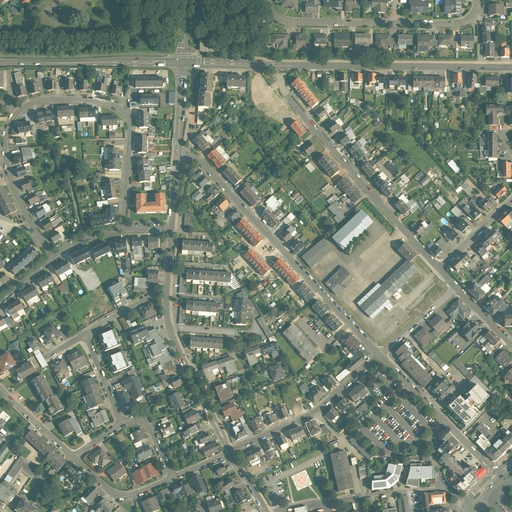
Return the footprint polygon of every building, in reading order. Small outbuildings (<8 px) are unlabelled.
[(296,0),(282,0),(282,3),(282,6),(292,6),(292,8),(297,8),(296,0)] [(317,0),(310,0),(310,4),(306,4),(306,13),(317,13),(317,4),(317,0)] [(337,0),(323,0),(323,8),(337,8),(337,2),(337,0)] [(359,0),(345,0),(346,3),(346,12),(350,12),(350,8),(360,8),(359,0)] [(378,0),(373,0),(371,0),(372,8),(374,8),(374,13),(385,13),(385,0),(378,0)] [(14,1),(11,3),(13,7),(11,9),(14,14),(19,10),(14,1)] [(453,2),(446,2),(445,14),(460,14),(460,7),(461,7),(461,2),(453,2)] [(416,5),(410,5),(411,5),(411,13),(417,13),(417,14),(417,13),(421,13),(421,14),(421,13),(427,13),(428,5),(416,5)] [(498,5),(498,6),(496,6),(496,5),(495,5),(495,6),(489,6),(489,16),(490,16),(490,17),(492,17),(492,16),(501,16),(501,17),(503,17),(503,16),(504,16),(507,16),(507,12),(504,12),(504,6),(498,6),(498,5)] [(305,35),(296,35),(296,44),(296,46),(305,46),(305,35)] [(326,36),(314,35),(314,44),(326,45),(326,36)] [(287,36),(272,36),(272,44),(279,44),(279,49),(287,49),(287,41),(287,36)] [(349,36),(334,36),(334,47),(339,47),(339,45),(348,46),(349,45),(349,42),(349,36)] [(366,36),(359,36),(355,36),(355,44),(355,48),(356,48),(369,48),(370,48),(370,44),(370,36),(366,36)] [(390,36),(376,36),(376,50),(382,50),(382,45),(389,46),(390,46),(390,39),(390,36)] [(411,36),(398,36),(398,39),(398,45),(411,45),(411,36)] [(201,37),(200,37),(199,50),(200,52),(202,53),(228,54),(228,53),(227,52),(205,49),(203,48),(201,38),(201,37)] [(431,37),(418,37),(418,51),(423,51),(424,47),(431,47),(431,46),(431,39),(431,37)] [(453,37),(439,37),(439,41),(439,45),(452,46),(452,42),(453,37)] [(473,37),(461,37),(461,42),(461,47),(468,47),(468,49),(473,49),(473,37)] [(490,44),(486,44),(486,45),(486,57),(486,58),(494,58),(494,52),(494,45),(495,45),(495,44),(490,44)] [(507,50),(503,50),(503,49),(502,49),(502,50),(501,50),(501,57),(501,58),(510,58),(510,48),(507,48),(507,50)] [(213,76),(202,75),(200,94),(199,94),(198,108),(204,109),(209,109),(210,94),(211,95),(213,76)] [(269,87),(259,75),(252,80),(262,92),(269,87)] [(362,75),(354,75),(354,80),(353,83),(361,83),(362,75)] [(461,76),(453,75),(453,84),(457,84),(461,84),(461,76)] [(476,76),(468,76),(468,84),(473,84),(476,84),(476,76)] [(102,78),(98,77),(97,84),(106,86),(107,78),(102,78)] [(245,78),(227,77),(227,82),(227,88),(245,89),(245,78)] [(161,79),(136,79),(135,79),(135,88),(136,88),(139,88),(140,88),(142,88),(155,88),(156,88),(157,88),(158,88),(162,88),(162,78),(161,79)] [(397,78),(389,78),(389,86),(397,86),(397,78)] [(405,78),(397,78),(397,86),(405,86),(405,78)] [(498,78),(486,78),(485,87),(498,87),(498,78)] [(318,103),(298,79),(291,85),(311,109),(318,103)] [(52,81),(51,80),(49,80),(48,81),(48,82),(48,91),(56,91),(56,82),(52,82),(52,81)] [(88,82),(83,82),(83,81),(80,81),(80,82),(79,91),(88,91),(88,87),(88,82)] [(30,86),(29,86),(31,94),(39,93),(38,89),(40,88),(39,84),(36,85),(30,86)] [(97,84),(96,92),(104,93),(106,86),(97,84)] [(17,88),(15,88),(17,97),(26,95),(24,87),(23,87),(17,88)] [(113,87),(111,94),(118,96),(119,92),(121,93),(122,88),(117,87),(113,87)] [(272,91),(264,97),(273,108),(280,102),(272,91)] [(141,105),(157,105),(157,96),(141,97),(141,99),(141,105)] [(141,105),(141,99),(139,100),(139,102),(129,103),(130,108),(138,108),(138,106),(141,105)] [(325,101),(320,106),(314,111),(316,113),(322,108),(327,104),(325,101)] [(327,104),(322,108),(327,114),(332,110),(327,104)] [(284,105),(277,111),(287,123),(294,118),(284,105)] [(494,108),(494,106),(488,106),(488,110),(487,111),(487,115),(490,115),(490,118),(489,118),(489,122),(491,122),(491,126),(497,126),(497,115),(500,115),(500,114),(504,114),(503,108),(494,108)] [(511,107),(503,108),(504,114),(508,114),(508,115),(510,115),(511,126),(511,125),(511,107)] [(73,108),(57,109),(58,118),(74,117),(73,108)] [(322,108),(316,113),(315,114),(321,120),(327,114),(322,108)] [(87,109),(79,110),(79,119),(87,118),(87,109)] [(95,109),(87,109),(87,118),(95,118),(95,109)] [(53,121),(52,112),(36,115),(38,124),(53,121)] [(117,117),(108,117),(109,126),(112,126),(117,126),(117,117)] [(306,133),(297,121),(290,127),(295,133),(299,138),(306,133)] [(29,122),(23,124),(25,133),(32,132),(31,127),(30,127),(29,122)] [(330,124),(327,127),(332,134),(339,128),(337,126),(334,123),(334,122),(330,124)] [(201,134),(193,141),(198,147),(204,141),(201,137),(203,136),(201,134)] [(346,134),(344,135),(337,140),(342,146),(345,143),(346,143),(349,140),(347,137),(348,136),(346,134)] [(146,137),(138,137),(138,145),(148,145),(148,141),(146,141),(146,137)] [(206,139),(204,141),(207,144),(208,143),(210,145),(211,144),(213,142),(209,137),(206,139)] [(217,142),(216,143),(219,146),(225,140),(222,137),(217,142)] [(204,141),(198,147),(203,152),(210,145),(208,143),(207,144),(204,141)] [(219,146),(216,143),(213,146),(212,147),(215,150),(213,151),(219,157),(224,152),(225,152),(219,146)] [(316,150),(310,143),(303,149),(305,152),(308,156),(316,150)] [(348,150),(348,151),(352,155),(361,148),(362,147),(358,143),(353,147),(348,150)] [(498,143),(489,143),(489,149),(489,151),(498,151),(498,143)] [(148,145),(138,145),(138,154),(146,154),(146,149),(148,149),(148,145)] [(30,147),(21,148),(22,154),(22,155),(31,154),(30,147)] [(361,148),(352,155),(353,156),(352,157),(354,159),(355,159),(357,162),(364,156),(363,154),(365,152),(361,148)] [(219,157),(213,151),(207,157),(210,160),(213,163),(219,157)] [(224,152),(219,157),(225,163),(227,162),(226,162),(230,158),(224,152)] [(238,156),(236,153),(230,158),(232,161),(238,156)] [(22,154),(13,155),(14,163),(23,162),(22,154)] [(339,172),(326,156),(319,162),(332,178),(339,172)] [(225,163),(219,157),(213,163),(216,165),(215,166),(219,169),(225,163)] [(460,170),(452,160),(448,164),(456,173),(457,173),(459,171),(460,170)] [(367,163),(361,168),(365,173),(375,165),(373,162),(369,166),(367,163)] [(375,165),(365,173),(370,178),(382,167),(378,162),(375,165)] [(24,168),(16,170),(18,178),(26,175),(26,172),(24,168)] [(241,180),(229,168),(223,173),(235,186),(241,180)] [(511,171),(503,171),(503,175),(501,176),(501,178),(503,178),(504,178),(504,180),(505,180),(509,180),(509,178),(511,178),(511,171)] [(381,174),(372,181),(379,188),(385,183),(383,181),(386,179),(381,174)] [(420,182),(424,187),(431,180),(427,176),(420,182)] [(201,179),(200,178),(195,182),(201,189),(208,183),(203,177),(201,179)] [(350,185),(344,178),(337,185),(340,188),(345,193),(352,187),(350,185)] [(402,180),(399,183),(397,181),(395,182),(399,187),(402,190),(407,185),(402,180)] [(29,181),(21,185),(23,191),(27,189),(30,188),(31,188),(29,181)] [(114,181),(105,182),(106,190),(115,189),(114,181)] [(253,187),(248,182),(242,188),(244,190),(240,193),(247,200),(254,194),(250,190),(253,187)] [(464,183),(461,185),(460,184),(459,185),(466,193),(471,189),(465,182),(464,183)] [(385,183),(379,188),(383,193),(391,186),(389,184),(387,186),(385,183)] [(391,186),(383,193),(388,198),(393,193),(390,190),(394,186),(392,184),(391,186)] [(503,186),(498,191),(496,189),(493,192),(495,194),(498,198),(500,197),(501,197),(506,192),(507,190),(503,186)] [(11,204),(3,187),(0,188),(0,203),(2,208),(11,204)] [(219,194),(212,187),(207,192),(209,195),(205,199),(209,203),(219,194)] [(357,193),(352,187),(345,193),(346,193),(348,196),(350,198),(357,193)] [(397,189),(393,193),(395,196),(400,191),(402,190),(399,187),(397,189)] [(115,189),(106,190),(107,196),(107,200),(116,199),(115,189)] [(198,191),(192,197),(194,199),(200,194),(198,191)] [(395,196),(398,199),(403,194),(400,191),(395,196)] [(40,192),(35,195),(38,201),(43,198),(40,192)] [(357,193),(350,198),(352,200),(355,204),(361,198),(357,193)] [(34,194),(26,198),(31,205),(38,201),(35,195),(34,194)] [(200,194),(194,199),(197,202),(203,196),(200,194)] [(254,194),(247,200),(253,207),(257,204),(259,206),(265,200),(261,195),(258,198),(254,194)] [(403,194),(398,199),(400,202),(400,201),(402,203),(403,202),(406,205),(409,202),(403,196),(404,195),(403,194)] [(145,204),(145,195),(137,196),(137,204),(136,204),(136,207),(137,207),(137,213),(165,213),(164,207),(165,207),(165,204),(164,204),(164,195),(156,195),(156,204),(145,204)] [(334,195),(327,201),(331,206),(336,201),(338,199),(334,195)] [(272,196),(265,203),(267,205),(273,200),(274,198),(272,196)] [(297,204),(303,199),(300,196),(294,201),(297,204)] [(436,200),(442,206),(446,202),(440,196),(436,200)] [(223,198),(216,204),(222,212),(223,212),(226,209),(225,208),(228,204),(223,198)] [(273,200),(267,205),(269,207),(270,209),(276,204),(273,200)] [(490,206),(485,200),(479,205),(485,211),(490,206)] [(336,201),(327,209),(333,215),(339,210),(337,208),(340,206),(336,201)] [(402,203),(400,201),(400,202),(395,206),(399,211),(406,205),(403,202),(402,203)] [(408,207),(407,208),(409,211),(412,214),(419,207),(414,202),(412,204),(408,207)] [(11,204),(2,208),(6,217),(11,215),(15,213),(11,204)] [(41,207),(45,213),(50,211),(46,204),(41,207)] [(222,212),(216,204),(211,209),(215,213),(218,216),(219,215),(222,212)] [(406,205),(399,211),(404,216),(409,211),(407,208),(408,207),(406,205)] [(461,213),(455,206),(451,211),(455,215),(456,215),(457,216),(461,213)] [(41,207),(34,211),(38,218),(44,215),(46,214),(45,213),(41,207)] [(115,208),(110,208),(110,209),(105,209),(105,215),(98,216),(99,221),(100,221),(101,226),(114,223),(115,208)] [(50,211),(45,213),(46,214),(44,215),(46,218),(55,212),(53,209),(50,211)] [(266,209),(262,213),(264,214),(261,216),(267,222),(273,216),(272,215),(266,209)] [(240,216),(234,210),(228,216),(233,222),(240,216)] [(471,213),(469,215),(474,221),(480,215),(475,210),(471,213)] [(355,217),(332,239),(343,251),(366,229),(367,227),(368,228),(372,223),(368,219),(367,220),(366,218),(367,217),(361,211),(357,216),(355,218),(355,217)] [(340,213),(333,219),(338,224),(345,218),(340,213)] [(505,214),(502,217),(503,217),(499,220),(507,229),(511,225),(511,221),(511,220),(505,214)] [(57,215),(49,220),(51,224),(57,220),(59,219),(57,215)] [(98,216),(89,218),(91,227),(101,226),(100,221),(99,221),(98,216)] [(275,218),(273,216),(267,222),(273,229),(275,226),(277,228),(280,224),(275,218)] [(221,218),(217,223),(219,226),(225,220),(222,217),(221,218)] [(287,217),(282,221),(286,226),(291,221),(287,217)] [(49,220),(46,222),(42,225),(46,231),(53,227),(51,224),(49,220)] [(462,220),(460,222),(461,223),(458,225),(457,226),(462,232),(468,227),(462,220)] [(258,237),(247,226),(248,225),(244,221),(237,228),(241,232),(241,231),(252,243),(251,243),(255,248),(263,241),(258,237)] [(431,223),(428,226),(425,229),(425,230),(419,235),(421,237),(433,226),(431,223)] [(418,226),(414,230),(419,235),(425,230),(425,229),(420,224),(418,226)] [(450,228),(447,231),(449,233),(447,235),(451,240),(452,241),(458,236),(450,228)] [(281,236),(281,237),(286,242),(292,237),(287,231),(285,233),(281,236)] [(493,232),(492,231),(488,235),(494,241),(498,237),(493,232)] [(56,233),(49,237),(54,243),(61,239),(58,234),(57,232),(56,233)] [(494,241),(488,235),(484,239),(489,245),(494,241)] [(157,239),(148,239),(148,238),(148,246),(148,249),(157,249),(157,238),(157,239)] [(141,239),(132,239),(132,250),(134,250),(134,252),(137,252),(138,253),(142,253),(141,239)] [(333,250),(323,239),(301,258),(311,269),(333,250)] [(441,239),(435,245),(441,252),(448,246),(441,239)] [(489,245),(484,239),(479,243),(485,249),(489,245)] [(125,240),(115,241),(116,246),(117,254),(127,252),(126,249),(126,246),(125,240)] [(296,241),(290,246),(296,253),(303,246),(300,242),(299,243),(296,241)] [(106,243),(90,251),(93,257),(94,260),(110,252),(106,243)] [(405,243),(397,251),(407,261),(409,263),(417,256),(405,243)] [(485,249),(479,243),(473,248),(481,257),(487,252),(487,251),(485,249)] [(435,245),(435,244),(431,247),(434,250),(431,252),(430,252),(435,257),(441,252),(435,245)] [(27,253),(23,257),(23,256),(18,260),(18,261),(23,267),(28,263),(33,259),(37,255),(38,255),(32,248),(31,248),(32,248),(27,252),(27,253)] [(88,248),(70,256),(75,265),(93,257),(90,251),(88,248)] [(266,266),(255,255),(256,255),(251,250),(244,256),(249,262),(249,261),(259,272),(259,273),(263,277),(270,271),(266,266)] [(469,259),(464,253),(463,253),(464,254),(461,256),(460,256),(457,259),(463,265),(469,259)] [(463,265),(457,259),(454,262),(451,265),(457,272),(457,271),(462,266),(463,265)] [(469,259),(463,265),(467,269),(473,263),(469,259)] [(295,276),(284,265),(284,264),(280,260),(273,266),(277,271),(278,270),(288,282),(292,287),(299,280),(295,276)] [(480,260),(477,262),(476,263),(481,268),(484,265),(483,264),(480,260)] [(18,261),(14,264),(9,268),(8,268),(14,275),(15,275),(19,271),(24,267),(23,267),(18,261)] [(407,261),(368,298),(378,309),(417,272),(409,263),(407,261)] [(66,262),(60,265),(64,273),(70,269),(66,262)] [(60,265),(54,269),(58,277),(64,273),(60,265)] [(343,268),(337,273),(344,280),(350,275),(343,268)] [(151,271),(149,271),(148,279),(148,282),(150,282),(150,283),(153,283),(153,280),(157,281),(158,272),(157,271),(151,271)] [(3,273),(0,275),(0,287),(3,284),(4,285),(6,283),(6,282),(8,280),(9,280),(3,273),(2,273),(3,273)] [(49,273),(43,277),(48,285),(54,281),(49,273)] [(240,287),(231,273),(231,274),(230,284),(232,287),(234,290),(239,287),(240,287)] [(337,273),(325,285),(336,295),(345,287),(341,283),(344,280),(337,273)] [(486,276),(480,282),(480,284),(482,287),(484,285),(488,281),(490,279),(486,276)] [(43,277),(37,281),(42,288),(48,285),(43,277)] [(148,279),(138,278),(138,287),(138,288),(142,288),(148,289),(148,282),(148,279)] [(107,288),(115,302),(120,300),(117,296),(120,294),(122,297),(127,295),(122,287),(119,282),(107,288)] [(475,284),(473,286),(472,285),(468,288),(469,290),(468,291),(472,296),(480,289),(475,284)] [(314,296),(303,285),(297,291),(308,303),(314,296)] [(34,287),(28,291),(32,298),(38,295),(34,287)] [(96,294),(99,298),(104,295),(99,288),(95,291),(96,294)] [(260,295),(263,297),(264,296),(267,299),(271,295),(266,289),(260,295)] [(485,294),(480,289),(472,296),(477,301),(480,299),(481,300),(484,297),(483,296),(483,295),(484,295),(485,294)] [(32,298),(28,291),(22,294),(26,302),(32,298)] [(242,293),(236,295),(236,301),(237,301),(245,301),(246,297),(243,292),(242,293)] [(99,298),(96,294),(88,299),(92,304),(86,308),(83,302),(74,307),(78,314),(82,320),(85,324),(107,310),(104,306),(105,306),(101,300),(99,298)] [(492,301),(491,303),(490,302),(484,307),(488,312),(500,300),(497,297),(497,298),(494,300),(492,301)] [(378,309),(368,298),(359,307),(369,318),(378,309)] [(500,300),(488,312),(492,316),(498,310),(496,308),(499,305),(499,306),(501,304),(502,303),(500,300)] [(19,301),(13,305),(17,312),(23,309),(19,301)] [(328,311),(319,301),(312,307),(321,318),(328,311)] [(470,314),(458,301),(451,307),(452,307),(447,312),(449,315),(448,315),(449,316),(450,315),(453,318),(458,314),(463,319),(463,320),(465,318),(470,314)] [(151,304),(139,311),(144,320),(149,317),(148,316),(155,312),(151,304)] [(501,304),(499,306),(499,305),(496,308),(498,310),(499,312),(505,307),(504,306),(501,304)] [(17,312),(13,305),(6,308),(11,316),(17,312)] [(332,316),(326,322),(335,332),(342,326),(332,316)] [(438,316),(429,324),(434,330),(439,336),(440,335),(438,331),(446,324),(445,324),(438,316)] [(9,317),(8,317),(3,320),(6,324),(6,326),(12,323),(9,317)] [(129,329),(123,318),(119,320),(125,331),(129,329)] [(450,320),(445,324),(446,324),(438,331),(440,335),(453,324),(450,320)] [(470,322),(470,323),(469,324),(468,324),(463,329),(463,328),(463,329),(461,330),(460,332),(469,342),(472,339),(473,339),(472,339),(477,334),(478,334),(477,334),(479,332),(480,332),(480,331),(480,330),(479,330),(477,328),(477,327),(477,325),(475,325),(476,325),(475,325),(474,325),(473,323),(472,322),(471,322),(470,322)] [(292,325),(284,333),(292,342),(292,343),(301,352),(301,353),(309,362),(318,354),(309,344),(301,335),(301,334),(292,325)] [(53,328),(44,333),(46,336),(50,341),(51,340),(57,336),(58,336),(54,330),(53,328)] [(147,342),(150,341),(147,333),(145,329),(144,328),(130,334),(135,345),(146,340),(147,342)] [(430,336),(423,328),(414,337),(423,347),(432,339),(431,338),(429,336),(430,336)] [(459,328),(447,340),(449,342),(460,332),(461,330),(459,328)] [(156,330),(147,333),(150,341),(155,339),(159,337),(156,330)] [(120,346),(114,331),(99,336),(106,352),(120,346)] [(491,331),(484,337),(487,340),(489,342),(495,336),(491,331)] [(359,345),(349,334),(341,341),(348,348),(352,352),(359,345)] [(46,336),(42,339),(43,340),(46,344),(46,346),(53,342),(51,340),(50,341),(46,336)] [(159,337),(155,339),(155,341),(155,343),(157,345),(161,343),(163,342),(163,340),(162,338),(161,336),(159,337)] [(495,336),(489,342),(491,344),(494,347),(500,341),(495,336)] [(34,339),(28,344),(31,348),(33,352),(38,349),(40,348),(34,339)] [(10,345),(12,349),(18,345),(19,340),(10,345)] [(273,342),(259,347),(261,353),(262,356),(271,353),(273,359),(279,357),(273,342)] [(152,347),(150,348),(154,357),(163,354),(162,351),(164,350),(161,343),(157,345),(152,347)] [(150,359),(154,357),(150,348),(152,347),(150,344),(145,347),(150,359)] [(22,352),(18,345),(12,349),(11,349),(15,357),(22,352)] [(359,345),(352,352),(357,358),(361,363),(367,358),(367,357),(369,356),(369,355),(359,345)] [(408,350),(403,345),(395,353),(399,358),(406,351),(408,350)] [(245,352),(250,366),(258,363),(255,355),(261,353),(259,347),(251,350),(245,352)] [(79,351),(67,357),(71,365),(74,370),(74,369),(86,363),(79,351)] [(411,356),(406,351),(399,358),(398,359),(402,364),(409,357),(411,356)] [(129,368),(123,352),(108,358),(114,373),(129,368)] [(508,357),(502,352),(495,359),(504,368),(505,369),(506,368),(511,361),(511,360),(509,357),(508,357)] [(35,355),(35,356),(38,362),(44,359),(40,353),(35,355)] [(166,354),(164,355),(163,354),(154,357),(150,359),(147,360),(149,366),(159,361),(161,365),(172,360),(169,353),(166,354)] [(15,366),(13,362),(9,354),(0,358),(0,367),(3,373),(15,366)] [(224,360),(216,363),(218,368),(218,369),(225,366),(228,374),(236,371),(230,357),(224,360)] [(402,364),(401,365),(405,370),(414,362),(409,357),(402,364)] [(353,360),(350,363),(351,364),(347,368),(350,372),(358,366),(361,363),(357,358),(354,361),(353,360)] [(44,359),(38,362),(42,368),(48,365),(44,359)] [(62,360),(51,365),(57,375),(57,376),(61,383),(62,383),(66,381),(63,374),(68,371),(62,360)] [(172,360),(161,365),(165,374),(165,376),(167,375),(177,371),(175,365),(174,366),(172,361),(172,360)] [(30,362),(22,367),(22,368),(16,372),(18,376),(19,375),(21,380),(35,372),(30,362)] [(202,367),(201,367),(207,381),(215,378),(212,370),(218,368),(216,363),(216,362),(209,364),(202,367)] [(418,366),(414,362),(405,370),(410,374),(418,366)] [(279,365),(271,368),(273,375),(272,376),(274,381),(284,377),(279,365)] [(418,366),(410,374),(414,379),(423,371),(418,366)] [(347,368),(335,378),(339,382),(350,372),(347,368)] [(133,370),(127,373),(130,379),(136,377),(133,370)] [(503,374),(501,376),(504,379),(504,378),(510,372),(508,370),(503,374)] [(427,375),(423,371),(414,379),(419,383),(427,375)] [(427,375),(419,383),(423,388),(429,383),(431,380),(427,375)] [(43,376),(31,382),(35,388),(46,382),(43,376)] [(140,388),(136,377),(130,379),(122,382),(125,388),(125,389),(129,387),(131,391),(132,391),(136,399),(142,396),(139,388),(140,388)] [(170,381),(167,383),(168,386),(172,384),(173,388),(181,384),(178,377),(170,381)] [(84,382),(82,383),(84,389),(96,385),(93,378),(89,380),(84,382)] [(169,378),(162,381),(162,382),(164,385),(165,388),(168,386),(167,383),(170,381),(169,378)] [(328,379),(323,383),(325,385),(329,390),(336,384),(330,378),(328,379)] [(442,379),(431,390),(435,394),(436,393),(438,395),(437,396),(441,401),(444,398),(448,394),(453,390),(449,385),(448,386),(446,384),(447,383),(442,379)] [(46,382),(35,388),(42,402),(45,401),(54,396),(46,382)] [(114,386),(116,391),(122,389),(125,388),(122,382),(114,386)] [(227,384),(214,389),(219,402),(226,399),(232,397),(227,384)] [(309,389),(305,384),(299,389),(303,395),(306,392),(309,390),(309,389)] [(368,393),(361,384),(348,396),(354,402),(359,397),(361,399),(368,393)] [(96,385),(84,389),(87,396),(98,391),(96,385)] [(447,408),(465,427),(476,416),(470,409),(474,405),(477,408),(489,398),(477,385),(465,396),(468,399),(463,403),(458,397),(447,408)] [(312,387),(309,389),(309,390),(306,392),(309,396),(308,396),(313,403),(318,399),(312,392),(315,390),(312,387)] [(315,390),(312,392),(318,399),(318,400),(324,394),(318,387),(315,390)] [(87,396),(86,396),(89,402),(100,398),(98,391),(87,396)] [(124,394),(118,396),(122,407),(126,408),(131,406),(130,403),(126,393),(124,394)] [(179,394),(177,395),(176,394),(169,398),(170,401),(170,402),(172,407),(176,406),(178,409),(180,408),(185,406),(184,405),(179,394)] [(54,396),(45,401),(49,410),(48,410),(50,414),(51,414),(52,416),(64,410),(56,395),(54,396)] [(100,398),(89,402),(91,409),(92,409),(97,407),(103,404),(100,398)] [(345,402),(343,399),(337,405),(337,406),(341,410),(343,412),(349,406),(345,402)] [(364,403),(356,410),(360,414),(368,407),(364,403)] [(187,404),(184,405),(185,406),(180,408),(183,414),(190,410),(187,404)] [(236,411),(232,404),(221,409),(225,417),(230,415),(231,418),(240,414),(239,410),(236,411)] [(283,406),(279,408),(280,410),(277,412),(278,415),(281,420),(288,417),(284,408),(283,406)] [(340,417),(332,409),(326,414),(326,415),(330,420),(332,421),(335,418),(337,420),(340,417)] [(97,414),(94,415),(94,416),(95,419),(94,419),(94,420),(92,420),(95,428),(101,425),(100,422),(102,422),(103,423),(104,422),(104,423),(110,420),(109,420),(105,411),(106,410),(100,412),(100,413),(97,414)] [(195,411),(189,414),(184,417),(188,425),(193,423),(196,421),(199,419),(195,411)] [(0,429),(10,418),(3,412),(0,415),(0,429)] [(511,418),(509,415),(501,424),(511,434),(511,435),(511,418)] [(242,417),(239,418),(242,424),(247,422),(245,416),(242,417)] [(271,416),(265,419),(268,426),(274,423),(271,416)] [(74,418),(69,421),(75,431),(77,435),(81,433),(75,422),(76,422),(74,418)] [(69,420),(59,425),(65,437),(75,431),(69,421),(69,420)] [(257,421),(251,424),(252,424),(253,427),(252,427),(253,428),(253,427),(255,432),(254,432),(255,432),(263,428),(260,423),(259,420),(257,421)] [(314,421),(306,424),(306,425),(309,430),(310,433),(319,430),(314,421)] [(160,427),(159,428),(163,436),(168,434),(169,433),(169,432),(173,430),(170,423),(169,424),(160,427)] [(489,434),(480,425),(476,429),(481,435),(485,438),(489,434)] [(196,426),(181,434),(183,440),(190,437),(190,436),(195,434),(198,432),(196,427),(196,426)] [(232,429),(234,432),(233,433),(237,441),(247,436),(243,428),(242,426),(241,427),(240,427),(237,428),(237,427),(232,429)] [(325,426),(320,429),(322,434),(329,430),(325,426)] [(300,427),(295,430),(298,438),(304,436),(300,427)] [(511,434),(504,427),(500,430),(505,435),(506,434),(509,436),(511,434)] [(141,430),(132,434),(136,443),(140,441),(145,439),(141,430)] [(295,430),(289,433),(293,441),(298,438),(295,430)] [(46,444),(40,438),(38,436),(38,437),(32,431),(25,438),(46,457),(46,458),(53,451),(47,446),(48,446),(46,444)] [(478,438),(476,435),(474,432),(470,437),(475,443),(480,439),(478,438)] [(207,434),(198,438),(201,444),(210,440),(207,434)] [(287,443),(283,435),(276,438),(280,446),(287,443)] [(373,453),(355,435),(349,440),(367,459),(373,453)] [(485,438),(481,435),(478,438),(480,439),(475,443),(485,453),(488,450),(492,446),(491,445),(486,440),(485,438)] [(491,435),(486,440),(491,445),(494,442),(497,444),(498,443),(491,435)] [(12,438),(8,443),(12,446),(16,440),(12,438)] [(498,443),(497,444),(494,442),(491,445),(492,446),(495,449),(502,456),(511,447),(505,440),(503,438),(500,441),(498,443)] [(273,449),(270,442),(263,445),(266,452),(269,457),(272,456),(270,450),(273,449)] [(450,446),(446,442),(440,449),(444,453),(446,455),(446,456),(447,455),(453,449),(449,446),(450,446)] [(6,443),(0,450),(0,461),(1,462),(12,447),(6,443)] [(206,448),(202,449),(206,457),(216,452),(215,450),(216,449),(214,444),(206,448)] [(142,445),(136,447),(131,451),(132,453),(136,452),(136,451),(143,448),(142,445)] [(143,448),(136,451),(136,452),(140,460),(144,458),(146,459),(147,458),(147,457),(151,455),(148,446),(143,448)] [(262,456),(258,448),(245,454),(248,460),(253,458),(254,460),(258,458),(262,456)] [(108,458),(101,449),(97,452),(94,454),(89,457),(94,464),(98,461),(102,467),(110,460),(109,458),(108,458)] [(502,456),(495,449),(494,450),(493,449),(490,452),(488,450),(485,453),(494,462),(496,462),(502,456)] [(57,454),(53,450),(53,451),(46,458),(45,458),(44,460),(45,460),(45,459),(49,463),(48,463),(49,464),(49,463),(57,454)] [(345,452),(330,455),(339,492),(353,489),(345,452)] [(57,454),(49,463),(49,464),(50,463),(53,467),(53,468),(54,467),(61,458),(57,454)] [(446,455),(444,457),(444,456),(439,460),(443,464),(444,464),(450,458),(447,455),(446,456),(446,455)] [(21,457),(4,480),(12,485),(21,471),(31,478),(38,469),(21,457)] [(61,458),(54,467),(53,468),(54,467),(58,471),(57,471),(57,472),(66,462),(61,458)] [(450,458),(444,464),(444,465),(452,474),(453,474),(455,473),(458,469),(461,472),(462,471),(460,468),(450,458)] [(147,467),(146,466),(142,468),(143,469),(147,479),(151,477),(151,476),(154,474),(155,476),(155,475),(157,474),(158,474),(154,466),(153,463),(150,465),(151,466),(147,467)] [(119,464),(116,466),(108,472),(114,482),(126,473),(119,464)] [(220,465),(214,468),(218,476),(219,475),(220,477),(223,476),(222,474),(226,472),(222,464),(220,465)] [(384,477),(374,477),(374,484),(371,485),(372,491),(389,489),(397,482),(402,465),(388,465),(386,475),(384,477)] [(410,465),(405,485),(417,488),(419,479),(433,479),(433,478),(436,478),(435,471),(432,471),(432,468),(421,467),(421,465),(410,465)] [(84,480),(71,468),(64,475),(75,485),(78,482),(80,484),(84,480)] [(462,471),(461,472),(458,476),(460,478),(470,488),(478,480),(472,474),(467,469),(466,468),(462,471)] [(139,472),(136,474),(135,473),(132,474),(137,485),(137,484),(140,483),(140,484),(140,483),(143,481),(144,482),(148,480),(147,479),(143,469),(139,471),(139,472)] [(453,474),(452,474),(452,475),(451,476),(451,475),(448,478),(446,481),(452,487),(453,487),(452,486),(460,478),(458,476),(455,473),(453,474)] [(206,490),(199,475),(191,479),(197,494),(206,490)] [(470,488),(460,478),(452,486),(453,487),(453,486),(454,485),(463,494),(463,495),(464,494),(465,494),(464,493),(465,493),(466,492),(467,492),(466,491),(467,491),(467,490),(468,490),(469,489),(469,488),(470,489),(470,488),(470,489),(470,488)] [(91,484),(84,479),(84,480),(80,484),(85,489),(91,484)] [(230,479),(223,484),(222,483),(215,487),(219,492),(225,488),(227,491),(234,486),(230,479)] [(12,485),(4,480),(1,486),(5,489),(14,495),(12,498),(14,498),(17,494),(13,491),(15,488),(12,485)] [(31,480),(24,490),(28,493),(35,483),(31,480)] [(186,481),(178,485),(179,486),(174,488),(173,490),(174,492),(175,493),(177,492),(177,493),(180,492),(183,498),(191,494),(189,490),(186,481)] [(40,487),(30,501),(35,504),(45,490),(40,487)] [(92,487),(83,496),(88,501),(89,502),(93,498),(98,493),(92,487)] [(14,495),(5,489),(0,496),(0,500),(7,505),(12,498),(14,495)] [(239,490),(233,494),(239,504),(242,502),(242,503),(243,502),(242,502),(246,500),(246,499),(245,499),(239,490),(240,490),(239,490)] [(163,491),(156,494),(160,502),(165,500),(164,497),(166,497),(163,491)] [(442,493),(432,494),(433,505),(443,504),(442,493)] [(427,495),(421,496),(422,510),(422,511),(429,511),(429,505),(427,495)] [(368,498),(364,499),(366,507),(373,505),(371,497),(368,498)] [(93,498),(89,502),(88,501),(86,503),(88,506),(90,505),(96,501),(93,498)] [(38,511),(40,511),(23,499),(16,509),(19,511),(18,511),(38,511)] [(104,499),(100,504),(98,503),(94,507),(94,508),(98,511),(99,511),(102,509),(104,511),(109,511),(114,508),(104,499)] [(154,499),(142,504),(146,511),(150,511),(158,509),(154,499)] [(208,505),(207,505),(209,511),(212,511),(217,511),(222,509),(219,501),(214,503),(208,505)]
